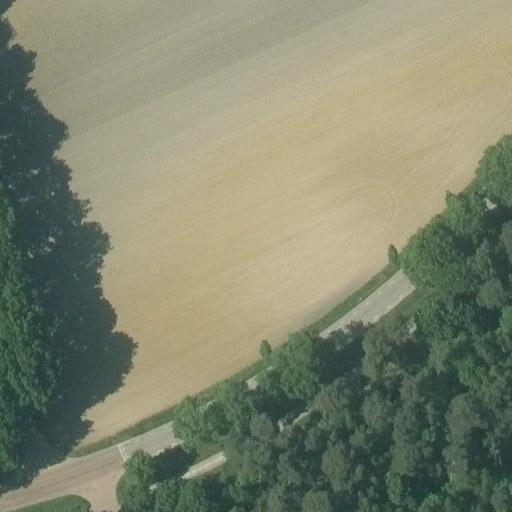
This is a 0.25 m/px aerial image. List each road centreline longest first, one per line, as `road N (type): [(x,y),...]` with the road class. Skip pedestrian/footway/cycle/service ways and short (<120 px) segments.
road 1 (tertiary): [(66,484),(150,451),(305,361),(419,269),(511,169)]
road 2 (unclassified): [(66,484),(39,444),(0,297)]
